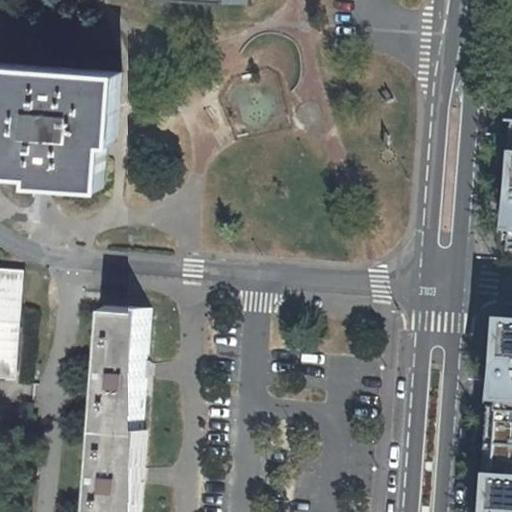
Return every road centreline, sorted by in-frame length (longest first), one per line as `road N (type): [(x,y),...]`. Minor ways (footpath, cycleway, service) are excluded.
road 1 (residential): [(445,278),(379,284),(36,254)]
road 2 (residential): [(37,511),(47,307),(36,254)]
road 3 (tertiary): [(445,278),(463,39)]
road 4 (tertiary): [(428,511),(445,278)]
